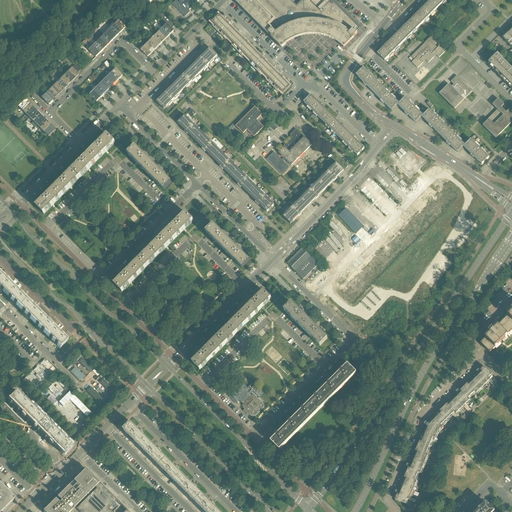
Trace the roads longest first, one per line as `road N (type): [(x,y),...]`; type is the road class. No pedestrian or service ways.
road 1 (primary): [(511,213),(308,509)]
road 2 (primary): [(354,511),(424,369),(511,238)]
road 3 (residential): [(511,381),(483,352),(419,416),(386,499),(398,511)]
road 4 (tertiary): [(166,365),(11,209)]
road 5 (tertiary): [(0,243),(147,385)]
road 6 (tertiary): [(308,509),(166,365)]
road 7 (residential): [(79,141),(49,111),(118,41),(153,71)]
road 8 (tertiary): [(147,385),(271,511)]
road 9 (residential): [(201,386),(272,315),(325,367)]
road 10 (residential): [(201,386),(254,438),(325,367)]
road 11 (residential): [(170,212),(116,160),(44,228)]
road 12 (residential): [(123,307),(194,237),(246,286)]
road 13 (residential): [(148,400),(255,511)]
road 14 (residential): [(511,95),(460,44),(493,12),(481,0)]
road 15 (residential): [(44,228),(18,204),(79,141)]
road 16 (residential): [(192,511),(106,427)]
